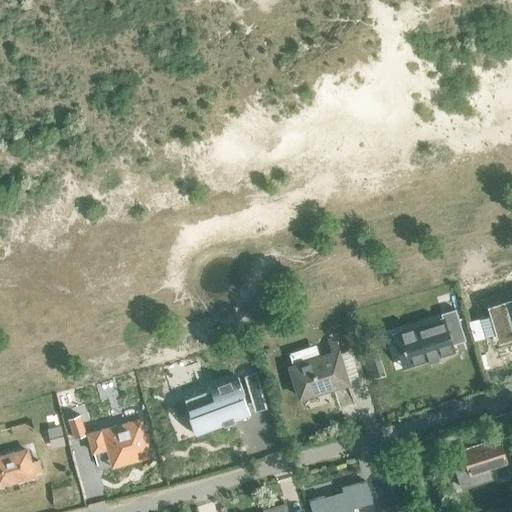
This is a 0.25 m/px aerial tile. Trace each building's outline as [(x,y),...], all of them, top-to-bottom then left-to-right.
[(511,297),(486,305),(498,344),(511,339),(511,297)] [(443,317),(400,331),(411,365),(454,351),(454,350),(452,343),(462,340),(453,309),(442,312),(443,317)] [(337,353),(320,358),(316,345),(289,354),(293,367),(291,367),(300,398),(347,384),(346,380),(358,376),(350,350),(337,354),(337,353)] [(364,355),(367,365),(378,361),(375,351),(364,355)] [(238,377),(183,397),(190,416),(188,417),(196,435),(224,425),(224,427),(235,423),(234,421),(250,415),(243,396),(245,395),(238,377)] [(79,416),(68,419),(75,438),(85,435),(79,416)] [(101,430),(88,434),(93,452),(106,449),(106,447),(112,445),(116,460),(145,452),(141,437),(146,435),(141,421),(102,432),(101,430)] [(65,446),(61,426),(47,429),(51,449),(65,446)] [(456,465),(462,484),(494,474),(492,469),(507,464),(499,439),(464,451),(467,461),(456,465)] [(39,460),(32,462),(28,448),(0,455),(0,487),(36,478),(35,475),(43,473),(39,460)] [(355,507),(373,502),(367,481),(345,488),(347,493),(326,499),(326,497),(313,501),(316,511),(356,511),(355,507)] [(288,511),(286,503),(263,510),(263,511),(288,511)]
